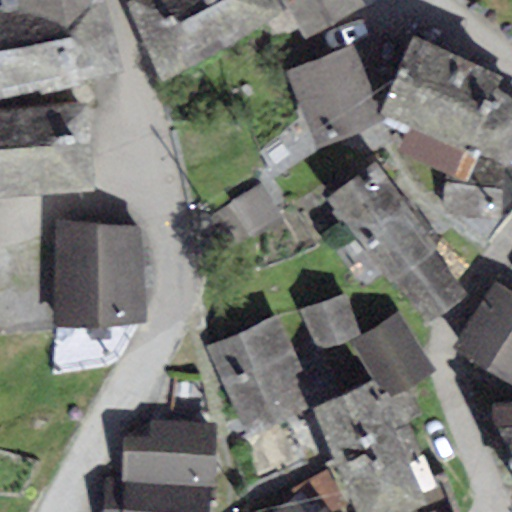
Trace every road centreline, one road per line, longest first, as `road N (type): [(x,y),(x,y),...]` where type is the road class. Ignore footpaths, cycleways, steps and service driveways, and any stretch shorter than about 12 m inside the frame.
road 1 (residential): [(125,0),(128,65),(170,273),(168,309),(59,511)]
road 2 (residential): [(511,243),(451,318),(445,345),(447,372),(500,511)]
